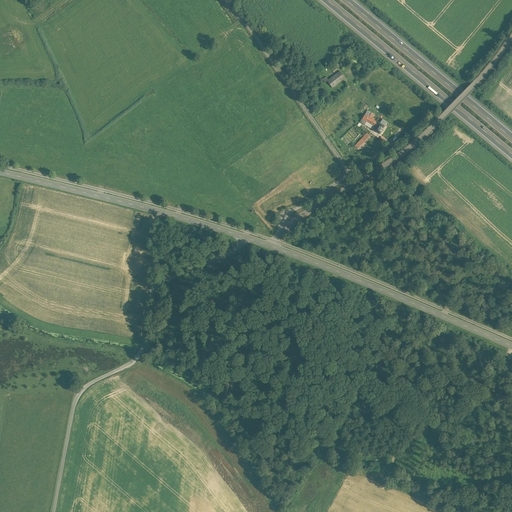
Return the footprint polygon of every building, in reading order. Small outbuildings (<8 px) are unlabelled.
[(328,80),(327,81),(332,88),(345,78),(340,71),(328,80)] [(365,115),(360,122),(364,125),(366,121),(369,117),(365,115)] [(377,122),(369,117),(366,121),(375,126),(377,122)] [(380,124),(377,122),(375,126),(373,130),(380,134),(387,122),(383,119),(380,124)] [(367,133),(355,146),(358,149),(370,136),(367,133)]
